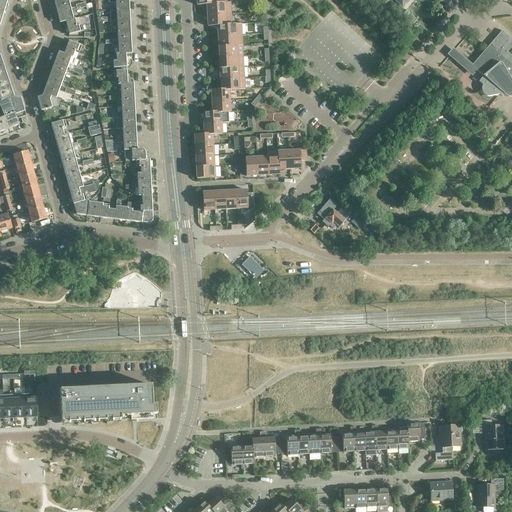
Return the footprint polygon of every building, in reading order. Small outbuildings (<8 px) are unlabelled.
[(67,0),(59,0),(54,1),(57,12),(70,9),(67,0)] [(116,2),(116,10),(128,10),(127,0),(109,0),(110,3),(116,2)] [(224,2),(215,2),(214,2),(214,3),(205,4),(205,5),(206,14),(231,13),(231,2),(224,3),(224,2)] [(70,9),(57,12),(60,23),(65,21),(73,19),(70,9)] [(116,10),(110,10),(110,18),(97,19),(97,22),(110,22),(129,21),(128,10),(116,10)] [(206,26),(216,26),(215,25),(225,25),(225,24),(231,24),(231,13),(206,14),(206,26)] [(74,19),(73,19),(65,21),(69,34),(82,31),(81,25),(76,26),(74,19)] [(130,32),(129,21),(110,22),(111,33),(117,32),(130,32)] [(215,25),(216,26),(216,36),(242,35),(241,24),(235,24),(235,23),(231,24),(225,24),(225,25),(215,25)] [(479,82),(483,86),(482,86),(482,87),(482,88),(482,89),(482,90),(482,91),(482,92),(482,93),(483,93),(483,94),(483,95),(484,95),(485,96),(486,97),(487,97),(488,97),(490,97),(500,95),(503,98),(503,97),(501,96),(504,96),(505,97),(506,97),(507,98),(508,98),(509,98),(511,98),(511,97),(511,39),(502,31),(492,43),(498,48),(477,71),(486,79),(482,84),(479,82)] [(130,32),(117,32),(118,41),(112,41),(105,41),(105,44),(112,44),(130,43),(130,32)] [(217,47),(242,46),(242,35),(216,36),(217,47)] [(64,54),(72,58),(75,51),(79,53),(81,46),(69,42),(64,54)] [(119,54),(118,54),(125,54),(131,54),(130,43),(112,44),(112,47),(118,46),(119,54)] [(217,58),(243,57),(242,46),(217,47),(217,58)] [(58,52),(54,63),(67,68),(69,69),(69,71),(82,75),(83,71),(73,68),(76,59),(72,58),(64,54),(58,52)] [(126,68),(125,54),(118,54),(110,54),(110,57),(110,62),(113,61),(114,68),(126,68)] [(218,69),(244,67),(243,57),(217,58),(218,69)] [(67,68),(54,63),(51,73),(63,78),(67,68)] [(244,78),(244,67),(218,69),(219,80),(238,79),(244,78)] [(114,85),(126,84),(126,71),(114,72),(114,78),(118,78),(118,82),(111,82),(103,82),(103,86),(114,85)] [(47,84),(60,88),(63,78),(51,73),(47,84)] [(7,76),(0,78),(0,90),(10,87),(7,76)] [(228,90),(229,90),(239,89),(238,79),(219,80),(219,89),(219,90),(228,89),(228,90)] [(115,96),(133,95),(132,83),(126,84),(114,85),(115,93),(115,96)] [(56,99),(60,88),(47,84),(43,94),(51,97),(56,99)] [(10,87),(0,90),(0,99),(1,102),(11,98),(14,97),(10,87)] [(219,90),(219,89),(210,90),(211,101),(229,100),(229,90),(228,90),(228,89),(219,90)] [(49,100),(51,97),(43,94),(42,96),(37,97),(41,111),(43,110),(44,115),(48,114),(50,121),(55,120),(49,100)] [(254,99),(258,102),(262,97),(258,94),(254,99)] [(115,96),(108,96),(108,101),(115,100),(115,99),(121,99),(122,107),(134,106),(133,95),(115,96)] [(21,98),(14,97),(11,98),(13,106),(14,112),(16,119),(21,118),(22,122),(25,124),(27,121),(21,98)] [(211,112),(220,112),(221,112),(228,112),(230,112),(229,100),(211,101),(211,112)] [(0,104),(0,106),(8,129),(19,125),(16,119),(14,112),(13,106),(7,108),(5,103),(0,104)] [(0,131),(8,129),(0,106),(0,114),(1,117),(0,117),(0,131)] [(76,106),(75,108),(76,114),(89,110),(86,109),(76,106)] [(134,117),(134,106),(122,107),(122,115),(115,115),(115,118),(134,117)] [(211,112),(202,112),(202,125),(221,124),(229,123),(228,112),(221,112),(220,112),(211,112)] [(134,117),(115,118),(116,129),(123,128),(123,129),(135,128),(134,117)] [(55,137),(68,134),(66,127),(64,121),(51,124),(55,137)] [(212,134),(213,135),(222,134),(221,124),(202,125),(203,134),(203,135),(212,134)] [(101,134),(99,126),(98,126),(93,127),(88,128),(90,136),(101,134)] [(136,139),(135,128),(123,129),(123,136),(117,137),(117,140),(136,139)] [(71,145),(68,134),(55,137),(58,148),(71,145)] [(203,135),(203,134),(194,134),(195,146),(213,145),(213,135),(212,134),(203,135)] [(100,136),(94,138),(96,149),(103,148),(100,136)] [(124,151),(131,150),(136,150),(136,149),(136,139),(117,140),(117,143),(123,142),(124,151)] [(107,140),(104,140),(106,151),(113,151),(112,140),(107,140)] [(77,143),(71,145),(58,148),(60,159),(74,155),(79,154),(77,143)] [(196,157),(214,156),(213,145),(195,146),(196,157)] [(131,150),(131,158),(125,159),(125,162),(126,162),(135,161),(145,160),(145,154),(144,154),(144,153),(144,152),(143,151),(142,151),(141,150),(140,150),(139,150),(138,150),(137,150),(137,149),(136,149),(136,150),(131,150)] [(289,151),(290,170),(300,169),(299,161),(306,161),(305,150),(299,150),(299,151),(289,151)] [(290,170),(289,151),(277,152),(278,156),(279,170),(290,170)] [(16,167),(30,163),(27,152),(13,156),(16,167)] [(279,174),(279,170),(278,156),(271,157),(271,153),(267,154),(267,157),(268,174),(279,174)] [(77,166),(74,155),(60,159),(63,169),(77,166)] [(196,167),(214,166),(214,156),(196,157),(196,167)] [(246,176),(258,175),(257,157),(245,158),(246,176)] [(258,175),(268,174),(267,157),(257,157),(258,175)] [(137,170),(137,174),(141,174),(149,174),(149,160),(145,160),(135,161),(135,162),(136,162),(136,167),(140,167),(140,170),(137,170)] [(19,178),(33,174),(30,163),(16,167),(19,178)] [(80,176),(77,166),(63,169),(66,180),(80,176)] [(215,178),(214,166),(196,167),(197,179),(215,178)] [(22,189),(36,185),(33,174),(19,178),(22,189)] [(141,174),(137,174),(137,182),(131,183),(131,185),(131,186),(150,185),(149,174),(141,174)] [(80,176),(66,180),(69,191),(83,187),(80,176)] [(87,200),(89,202),(91,200),(89,194),(95,192),(95,191),(97,190),(99,185),(97,181),(93,182),(93,184),(83,187),(69,191),(73,204),(87,200)] [(39,196),(36,185),(22,189),(25,200),(39,196)] [(131,186),(131,185),(125,186),(125,189),(137,188),(138,197),(141,196),(151,196),(150,185),(131,186)] [(96,203),(89,202),(87,216),(101,217),(102,204),(103,198),(105,198),(106,188),(102,188),(100,203),(96,203)] [(236,191),(237,209),(248,208),(247,190),(236,191)] [(215,210),(226,209),(225,191),(214,192),(215,210)] [(226,209),(237,209),(236,191),(225,191),(226,209)] [(203,210),(215,210),(214,192),(203,192),(203,196),(196,196),(197,208),(203,208),(203,210)] [(2,197),(5,207),(10,205),(8,195),(2,197)] [(28,211),(43,208),(39,196),(25,200),(28,211)] [(151,196),(141,196),(142,204),(133,204),(133,207),(140,207),(140,212),(151,211),(151,196)] [(336,205),(329,199),(316,214),(323,220),(321,222),(327,227),(329,226),(332,229),(336,225),(339,227),(347,217),(345,215),(347,211),(342,207),(336,214),(332,210),(336,205)] [(87,200),(73,204),(76,214),(87,216),(89,202),(87,200)] [(117,200),(116,210),(114,219),(126,221),(127,208),(119,207),(120,201),(117,200)] [(128,203),(127,208),(126,221),(141,222),(140,213),(131,212),(132,209),(131,209),(132,203),(128,203)] [(109,205),(102,204),(101,217),(114,219),(116,210),(108,209),(109,205)] [(46,219),(43,208),(28,211),(31,222),(46,219)] [(151,211),(140,212),(140,213),(141,222),(149,223),(152,220),(151,211)] [(0,216),(0,232),(11,229),(7,214),(0,216)] [(352,220),(360,228),(364,223),(357,216),(352,220)] [(318,229),(310,222),(305,227),(311,232),(309,233),(312,236),(318,229)] [(249,257),(242,265),(253,276),(254,277),(262,269),(249,257)] [(151,385),(135,386),(135,390),(72,393),(72,389),(60,390),(61,421),(68,421),(68,423),(77,422),(77,420),(79,420),(82,420),(83,422),(92,422),(92,420),(97,419),(97,421),(106,421),(106,419),(111,419),(111,421),(120,420),(120,416),(131,416),(131,420),(153,419),(152,415),(156,414),(156,405),(152,405),(151,385)] [(14,395),(15,418),(25,417),(25,399),(25,394),(14,395)] [(15,418),(14,395),(3,395),(4,418),(15,418)] [(25,399),(25,417),(37,417),(36,398),(25,399)] [(487,450),(503,449),(502,425),(491,426),(491,420),(478,421),(479,434),(486,434),(487,450)] [(406,424),(407,431),(407,442),(408,442),(419,441),(419,438),(424,437),(424,427),(424,423),(406,424)] [(463,425),(439,427),(441,447),(442,447),(442,453),(435,454),(435,461),(449,460),(448,447),(460,446),(459,426),(463,426),(463,425)] [(350,427),(350,434),(353,434),(354,452),(365,451),(363,433),(356,433),(355,427),(350,427)] [(408,448),(408,442),(407,442),(407,431),(399,431),(399,428),(393,428),(393,431),(396,431),(397,449),(408,448)] [(318,436),(321,435),(321,429),(315,429),(316,436),(308,436),(309,454),(319,453),(318,436)] [(371,429),(372,432),(374,433),(375,450),(386,450),(385,432),(377,432),(377,429),(371,429)] [(294,430),(294,437),(297,437),(298,455),(309,454),(308,436),(300,437),(299,430),(294,430)] [(396,431),(393,431),(385,432),(386,450),(397,449),(396,431)] [(262,439),(265,438),(265,432),(259,432),(260,439),(251,439),(252,446),(253,457),(263,457),(262,439)] [(374,433),(372,432),(363,433),(365,451),(365,456),(376,455),(375,450),(374,433)] [(353,434),(350,434),(342,434),(342,436),(336,436),(336,451),(343,451),(343,452),(354,452),(353,434)] [(330,435),(321,435),(318,436),(319,453),(331,453),(331,451),(336,451),(336,436),(330,437),(330,435)] [(297,437),(294,437),(286,437),(286,439),(280,440),(280,454),(287,454),(287,455),(298,455),(297,437)] [(274,438),(265,438),(262,439),(263,457),(275,456),(275,454),(280,454),(280,440),(274,440),(274,438)] [(238,440),(238,447),(241,447),(242,464),(253,464),(253,457),(252,446),(244,446),(244,440),(238,440)] [(231,465),(242,464),(241,447),(238,447),(230,447),(230,451),(224,451),(225,466),(231,465)] [(503,486),(503,478),(490,478),(490,485),(477,485),(477,507),(494,507),(494,486),(503,486)] [(443,483),(430,484),(430,483),(429,483),(431,501),(452,500),(451,482),(443,482),(443,483)] [(355,508),(365,507),(365,489),(354,490),(355,508)] [(365,507),(376,507),(376,489),(365,489),(365,507)] [(376,489),(376,507),(377,507),(376,511),(387,511),(387,507),(394,506),(393,492),(387,492),(387,489),(376,489)] [(344,508),(355,508),(354,490),(343,490),(344,508)] [(219,493),(207,505),(212,511),(225,511),(232,506),(219,493)] [(291,499),(283,506),(283,507),(287,511),(303,511),(308,508),(298,497),(293,502),(291,499)] [(197,511),(212,511),(207,505),(203,501),(195,509),(197,511)] [(287,511),(283,507),(283,506),(280,503),(271,511),(272,511),(287,511)]
